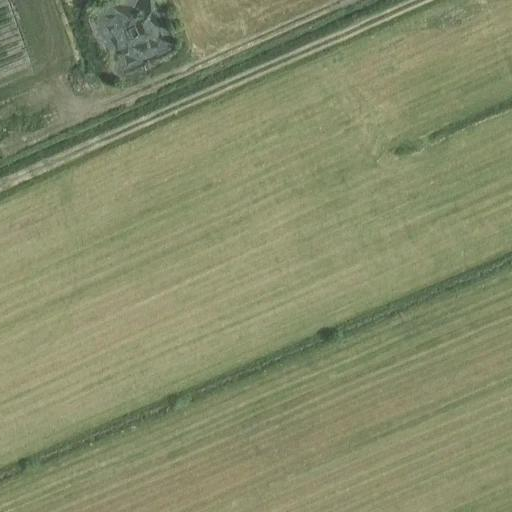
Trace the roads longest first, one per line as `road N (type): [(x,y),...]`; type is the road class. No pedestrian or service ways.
road 1 (track): [(0,185),(420,0)]
road 2 (track): [(5,153),(346,0)]
